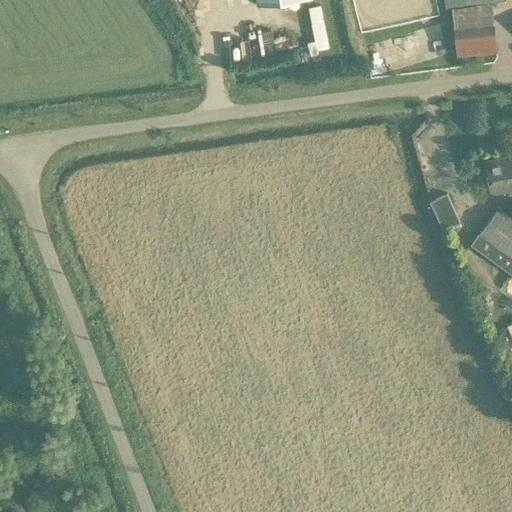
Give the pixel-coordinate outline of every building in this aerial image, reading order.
[(386,10),(393,35),(423,26),(416,1),(386,10)] [(491,2),(451,7),(457,55),(497,50),(491,2)] [(492,193),(511,189),(511,156),(486,162),(492,193)] [(460,221),(447,192),(430,200),(443,229),(460,221)] [(511,215),(499,206),(471,243),(511,272),(511,215)] [(511,337),(506,326),(495,339),(511,375),(511,337)]
